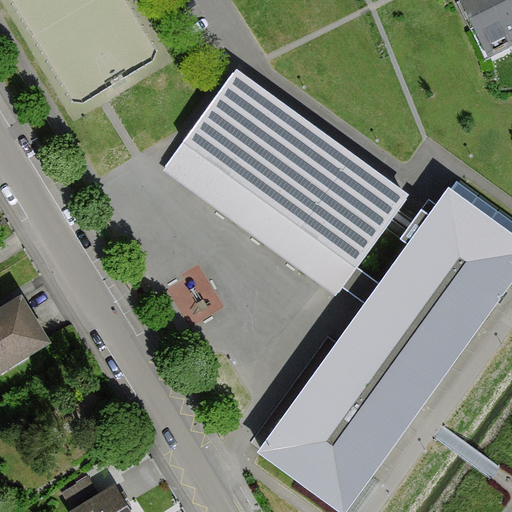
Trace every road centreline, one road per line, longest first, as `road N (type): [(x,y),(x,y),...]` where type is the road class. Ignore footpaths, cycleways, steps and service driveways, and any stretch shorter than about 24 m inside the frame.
road 1 (unclassified): [(217,511),(0,143)]
road 2 (unknown): [(252,65),(335,271)]
